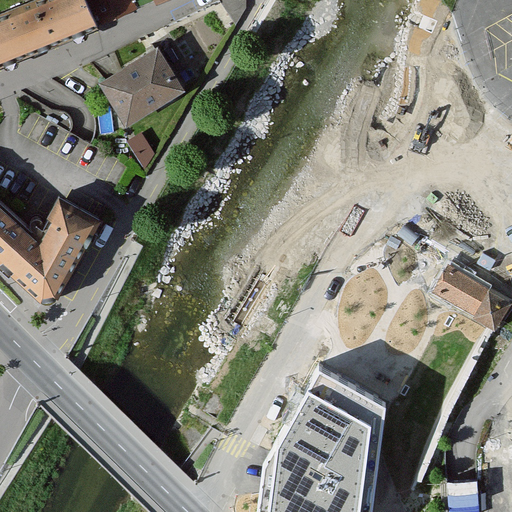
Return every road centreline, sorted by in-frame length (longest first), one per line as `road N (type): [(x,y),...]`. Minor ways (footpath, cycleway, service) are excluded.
road 1 (residential): [(36,363),(91,292),(262,0)]
road 2 (residential): [(362,230),(327,278),(200,511)]
road 3 (residential): [(469,0),(362,230)]
road 4 (tertiary): [(36,363),(188,511)]
road 5 (residential): [(0,87),(184,0)]
road 6 (residential): [(511,275),(471,252),(362,230)]
